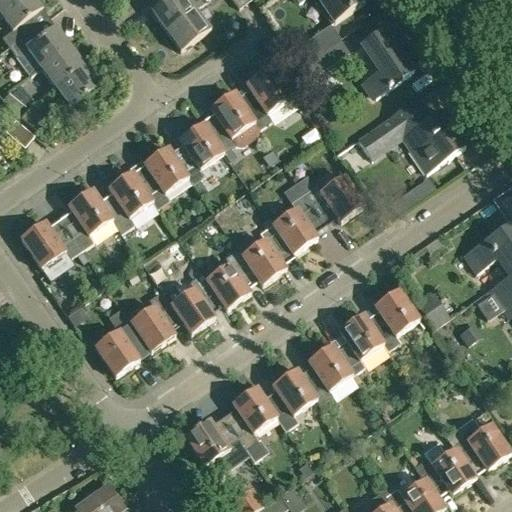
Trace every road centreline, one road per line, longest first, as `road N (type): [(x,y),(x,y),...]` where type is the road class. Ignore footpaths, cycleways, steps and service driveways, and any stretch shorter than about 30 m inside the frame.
road 1 (residential): [(121,437),(511,168)]
road 2 (residential): [(0,260),(121,437)]
road 3 (residential): [(0,210),(157,105)]
road 4 (tertiary): [(511,133),(421,0)]
road 5 (residential): [(4,511),(121,437)]
road 6 (residential): [(157,105),(79,0)]
road 7 (residential): [(157,105),(257,37)]
